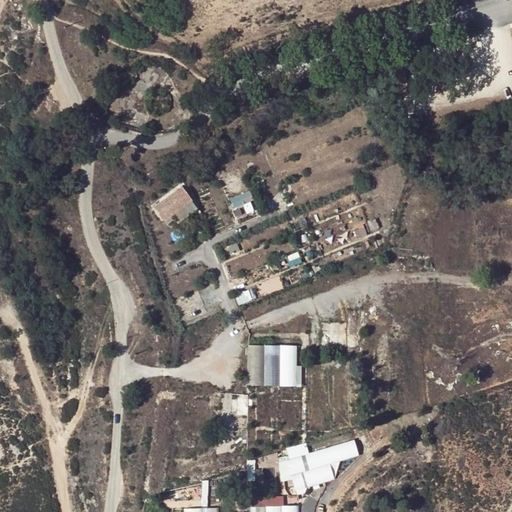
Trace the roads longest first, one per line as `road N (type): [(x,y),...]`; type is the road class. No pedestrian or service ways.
road 1 (unclassified): [(44,0),(60,66),(83,109),(86,220),(118,303),(110,511)]
road 2 (track): [(0,278),(42,372),(67,511)]
